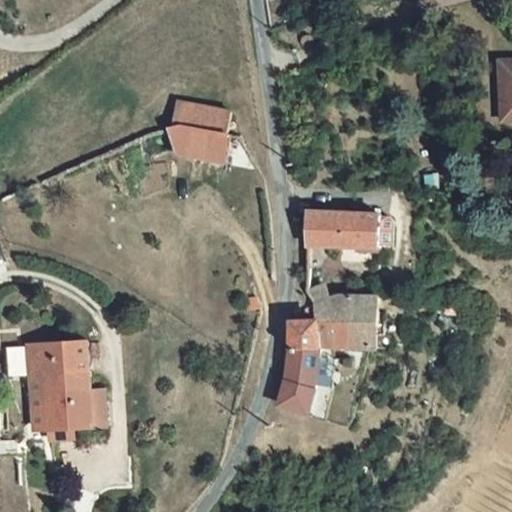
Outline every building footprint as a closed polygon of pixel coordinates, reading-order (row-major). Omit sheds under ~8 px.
[(511,59),(500,60),(502,119),(511,119),(511,59)] [(175,124),(228,133),(231,109),(178,102),(173,124),(175,124)] [(171,149),(175,124),(158,128),(165,148),(171,149)] [(224,157),(228,133),(175,124),(171,149),(224,157)] [(310,213),(309,245),(377,250),(378,217),(310,213)] [(375,350),(376,299),(307,294),(312,296),(318,304),(317,321),(344,323),(344,349),(364,350),(375,350)] [(97,317),(48,312),(45,343),(62,344),(56,395),(101,401),(106,349),(94,348),(97,317)] [(110,318),(97,317),(94,348),(106,349),(110,318)] [(313,411),(319,348),(344,349),(344,323),(317,321),(289,321),(291,340),(281,403),(313,411)]
